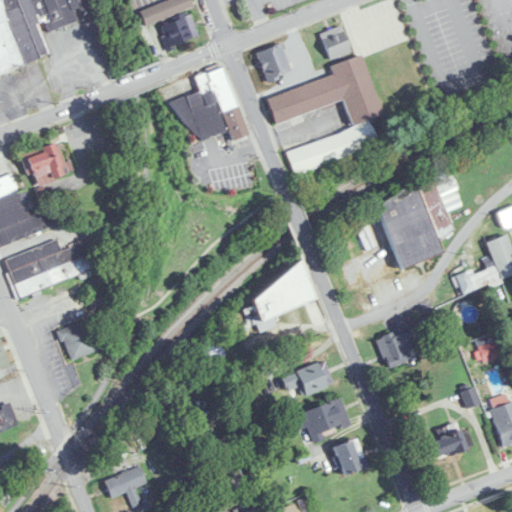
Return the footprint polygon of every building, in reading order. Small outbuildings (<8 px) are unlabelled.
[(0,0),(0,71),(48,58),(39,30),(74,20),(71,8),(98,1),(97,0),(0,0)] [(192,8),(188,0),(168,0),(139,11),(145,25),(192,8)] [(468,36),(487,30),(477,0),(468,0),(458,3),(468,36)] [(428,48),(458,35),(448,10),(418,22),(428,48)] [(198,38),(192,14),(159,22),(165,46),(198,38)] [(266,97),(274,122),(343,101),(352,130),(285,150),(292,173),(377,147),(368,117),(380,113),(362,54),(351,57),(342,25),(320,32),(333,76),(266,97)] [(255,53),(266,81),(291,70),(280,43),(255,53)] [(440,77),(480,60),(475,47),(434,64),(440,77)] [(195,76),(200,91),(177,99),(191,143),(228,131),(232,142),(247,137),(223,66),(195,76)] [(73,174),(70,161),(63,162),(58,143),(24,152),(35,194),(43,192),(40,182),(73,174)] [(0,198),(0,176),(12,172),(19,191),(0,198)] [(374,197),(399,268),(441,253),(436,238),(452,232),(433,180),(441,178),(444,188),(448,187),(455,206),(461,204),(452,177),(446,179),(444,172),(374,197)] [(0,227),(0,198),(19,191),(24,189),(33,214),(0,227)] [(57,222),(1,245),(0,242),(0,227),(33,214),(51,207),(57,222)] [(511,226),(511,207),(497,212),(504,230),(511,226)] [(511,275),(511,249),(507,234),(486,242),(494,265),(456,278),(462,293),(511,275)] [(99,263),(20,294),(5,258),(56,238),(61,249),(89,238),(99,263)] [(313,300),(302,270),(248,290),(259,320),(313,300)] [(93,311),(114,302),(107,286),(86,296),(93,311)] [(85,320),(58,330),(70,361),(97,351),(85,320)] [(408,360),(405,351),(415,347),(407,328),(377,339),(387,368),(408,360)] [(0,336),(1,336),(10,363),(0,366),(0,336)] [(479,363),(498,357),(493,342),(474,348),(479,363)] [(281,377),(286,392),(299,387),(302,397),(333,385),(329,375),(324,376),(319,363),(281,377)] [(478,403),(473,387),(460,391),(466,407),(478,403)] [(301,412),(313,443),(324,439),(322,432),(343,424),(335,400),(301,412)] [(511,402),(491,408),(500,444),(511,440),(511,402)] [(17,424),(0,430),(0,406),(8,403),(17,424)] [(437,433),(439,439),(424,444),(431,462),(466,449),(458,425),(437,433)] [(344,476),(366,466),(355,439),(332,448),(344,476)] [(104,479),(110,498),(126,493),(131,508),(142,504),(136,487),(147,484),(141,467),(104,479)]
